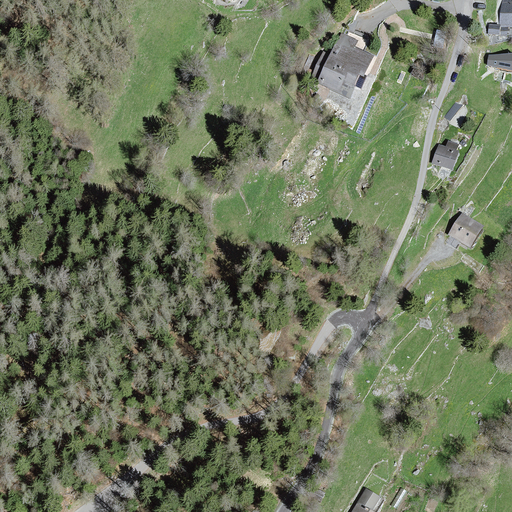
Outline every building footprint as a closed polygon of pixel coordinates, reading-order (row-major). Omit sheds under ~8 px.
[(510,0),(503,0),(501,25),(490,24),(489,32),(507,34),(508,26),(511,25),(511,1),(510,0)] [(332,55),(324,52),(314,74),(321,77),(318,82),(350,96),(355,84),(361,86),(365,76),(364,75),(372,56),(352,47),(355,41),(341,35),(332,55)] [(511,70),(511,69),(511,54),(490,56),(489,64),(511,70)] [(442,115),(457,124),(468,107),(454,98),(442,115)] [(455,152),(458,144),(449,141),(447,148),(440,145),(434,163),(452,169),(458,153),(455,152)] [(483,228),(463,215),(451,233),(472,246),(483,228)] [(375,511),(383,498),(366,489),(353,511),(375,511)]
